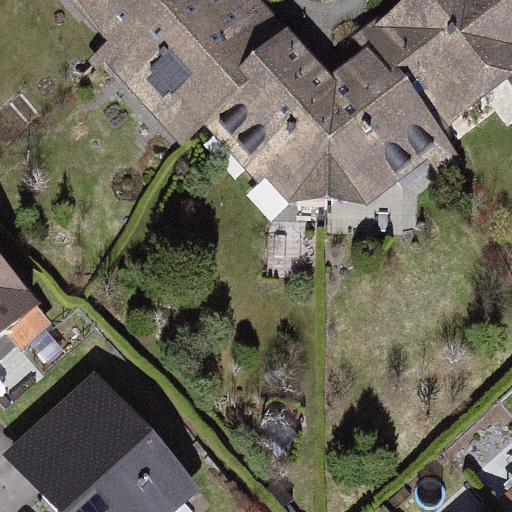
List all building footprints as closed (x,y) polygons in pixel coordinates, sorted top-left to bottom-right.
[(248,0),(62,0),(115,58),(100,72),(185,165),(210,143),(303,59),(248,0)] [(431,0),(360,51),(372,67),(376,73),(382,68),(430,135),(442,127),(452,141),(511,98),(511,20),(497,0),(431,0)] [(511,0),(497,0),(511,20),(511,0)] [(303,59),(210,143),(292,224),(375,225),(453,159),(430,135),(382,68),(376,73),(372,67),(339,97),(303,59)] [(0,354),(45,315),(0,262),(0,354)] [(171,511),(196,489),(93,379),(3,462),(49,511),(171,511)]
